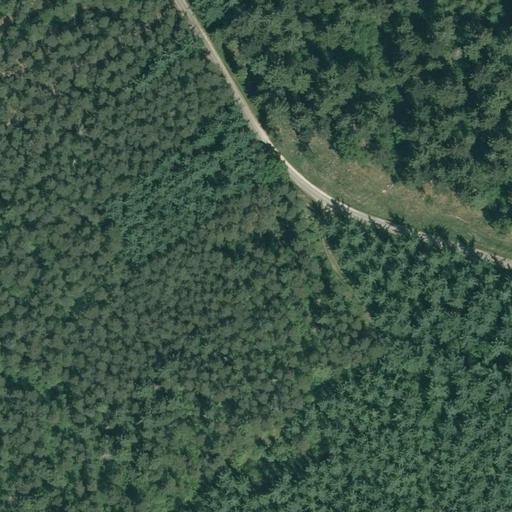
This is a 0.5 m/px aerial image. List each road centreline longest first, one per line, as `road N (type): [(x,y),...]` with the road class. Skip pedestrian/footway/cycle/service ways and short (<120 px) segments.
road 1 (unclassified): [(179,0),(281,165),(334,206),(511,267)]
road 2 (track): [(481,511),(344,294),(332,251),(334,206)]
road 3 (track): [(387,362),(174,511)]
